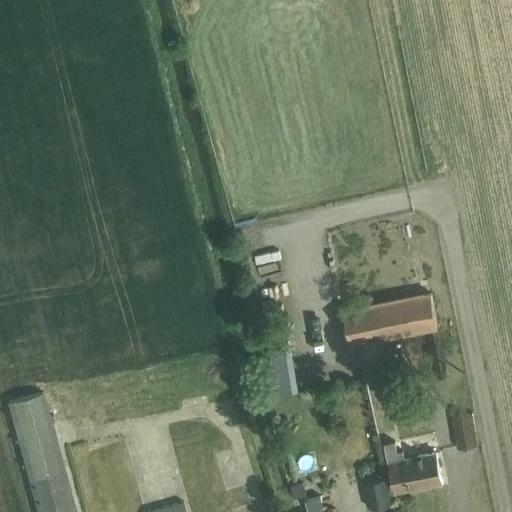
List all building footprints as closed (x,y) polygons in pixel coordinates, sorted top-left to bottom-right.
[(427,329),(435,379),(445,378),(430,295),(342,310),(348,343),(427,329)] [(10,400),(38,511),(76,511),(45,391),(10,400)] [(449,417),(455,449),(476,445),(470,413),(449,417)] [(172,439),(190,511),(225,511),(205,430),(172,439)] [(383,446),(392,494),(441,485),(435,453),(401,459),(400,454),(394,455),(392,444),(383,446)] [(96,458),(109,511),(144,511),(128,450),(96,458)] [(362,483),(368,510),(390,504),(384,477),(362,483)] [(293,499),(296,499),(298,511),(304,511),(308,511),(334,511),(334,508),(324,510),(321,496),(305,500),(301,483),(290,486),(293,499)] [(148,511),(147,511),(186,511),(184,503),(148,511)]
